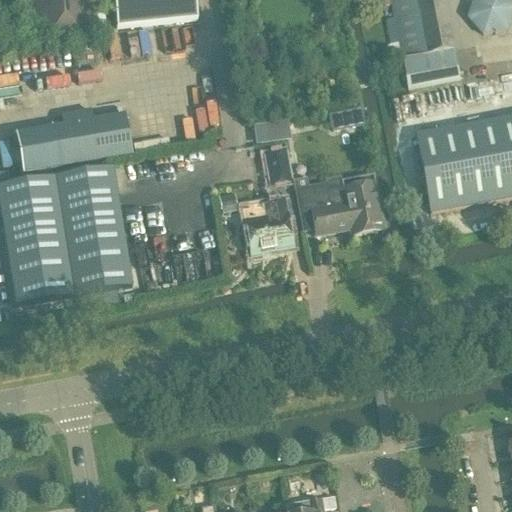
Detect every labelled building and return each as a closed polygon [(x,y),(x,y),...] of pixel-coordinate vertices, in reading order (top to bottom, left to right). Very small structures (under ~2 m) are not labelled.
[(85,0),(34,0),(39,39),(89,33),(85,0)] [(194,0),(112,0),(116,31),(197,23),(194,0)] [(389,0),(402,63),(453,52),(442,0),(389,0)] [(506,34),(511,18),(511,8),(504,0),(473,0),(466,20),(482,39),(506,34)] [(408,92),(459,82),(453,52),(402,63),(408,92)] [(124,119),(92,125),(90,113),(61,118),(63,129),(53,131),(60,172),(131,159),(124,119)] [(511,120),(411,141),(429,217),(511,201),(511,120)] [(36,176),(29,135),(16,137),(23,178),(36,176)] [(270,188),(291,184),(286,155),(264,160),(270,188)] [(132,292),(112,172),(35,185),(0,190),(0,213),(7,255),(17,311),(58,304),(132,292)] [(325,186),(294,192),(302,236),(314,234),(315,239),(349,233),(350,238),(383,232),(376,194),(372,177),(340,183),(340,180),(325,183),(325,186)] [(271,207),(242,212),(244,224),(250,257),(253,256),(254,259),(266,257),(266,254),(292,249),(286,216),(284,204),(271,207)] [(331,511),(335,511),(333,501),(285,509),(285,511),(331,511)]
